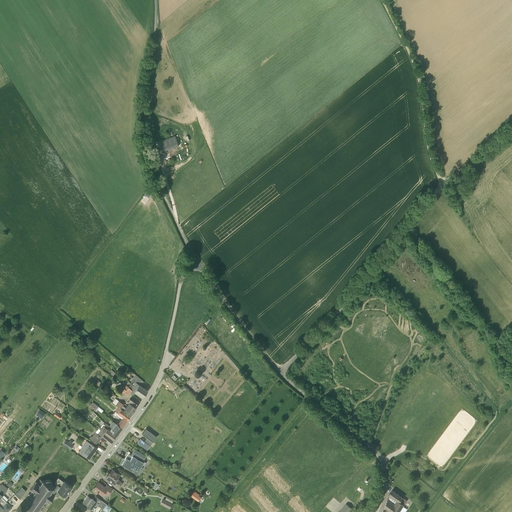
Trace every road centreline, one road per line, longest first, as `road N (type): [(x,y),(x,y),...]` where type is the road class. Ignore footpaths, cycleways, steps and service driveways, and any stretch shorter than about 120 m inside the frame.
road 1 (unclassified): [(280,372),(443,184),(511,129)]
road 2 (residential): [(62,511),(151,390),(180,279),(197,263)]
road 3 (unclassified): [(197,263),(143,141),(155,0)]
road 4 (track): [(382,0),(413,61),(443,184)]
road 5 (unclassified): [(377,511),(385,480),(379,456),(280,372)]
road 6 (unclassified): [(280,372),(197,263)]
